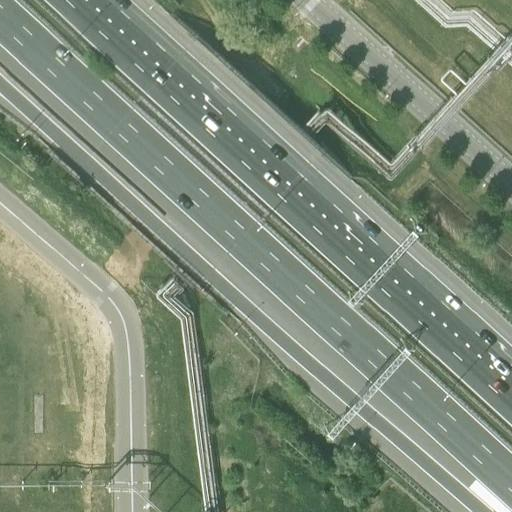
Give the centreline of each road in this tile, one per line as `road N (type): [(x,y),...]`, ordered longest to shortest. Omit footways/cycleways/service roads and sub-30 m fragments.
road 1 (motorway): [(0,16),(511,482)]
road 2 (motorway): [(0,85),(481,511)]
road 3 (motorway): [(511,404),(67,0)]
